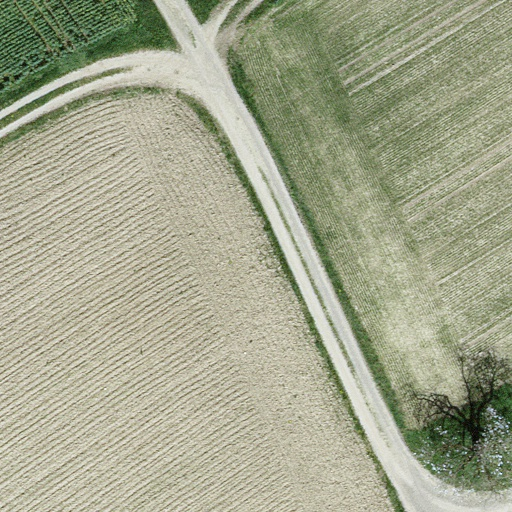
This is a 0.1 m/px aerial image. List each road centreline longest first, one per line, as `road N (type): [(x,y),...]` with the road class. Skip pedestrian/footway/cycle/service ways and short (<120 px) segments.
road 1 (track): [(475,511),(181,0)]
road 2 (track): [(0,134),(245,0)]
